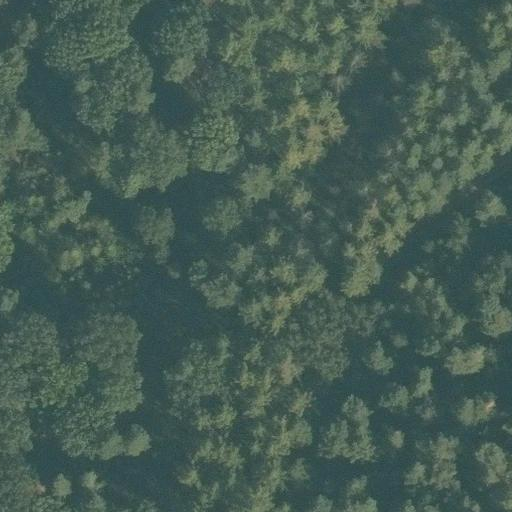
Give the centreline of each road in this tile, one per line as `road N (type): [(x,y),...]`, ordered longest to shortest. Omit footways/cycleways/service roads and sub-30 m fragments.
road 1 (track): [(511,160),(368,272),(350,309),(296,511)]
road 2 (track): [(509,161),(444,0)]
